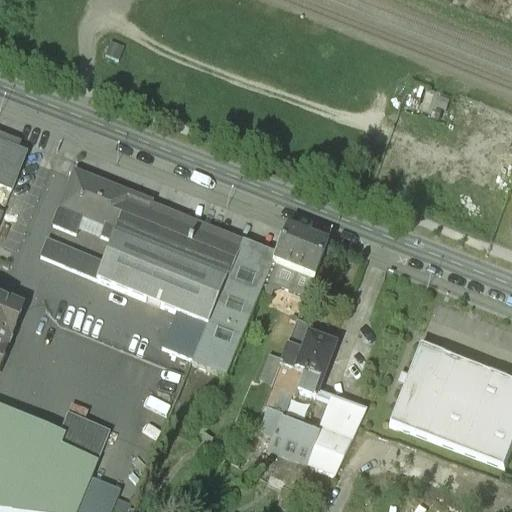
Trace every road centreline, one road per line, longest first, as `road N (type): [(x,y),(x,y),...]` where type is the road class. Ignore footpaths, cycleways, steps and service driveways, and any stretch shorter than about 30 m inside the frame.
road 1 (secondary): [(0,84),(511,285)]
road 2 (track): [(459,163),(190,64),(119,25)]
